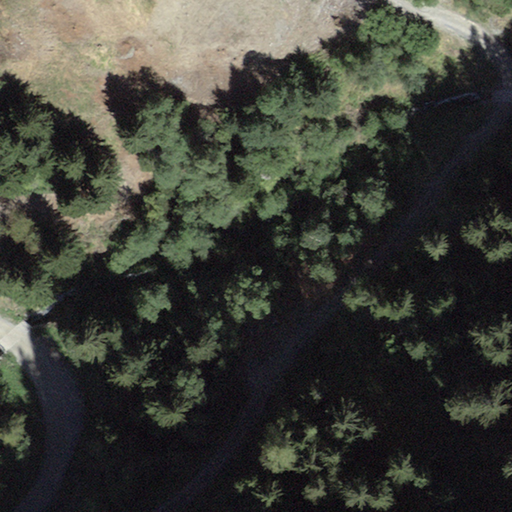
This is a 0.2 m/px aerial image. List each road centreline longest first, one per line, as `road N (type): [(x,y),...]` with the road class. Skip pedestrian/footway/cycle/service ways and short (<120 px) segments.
road 1 (track): [(172,511),(199,494),(290,347),(355,287),(505,109),(511,78),(503,57),(469,27),(401,0)]
road 2 (unclassified): [(30,350),(59,381),(50,474),(18,511)]
